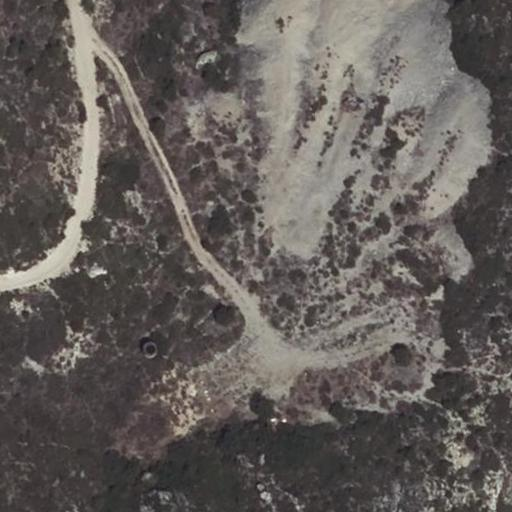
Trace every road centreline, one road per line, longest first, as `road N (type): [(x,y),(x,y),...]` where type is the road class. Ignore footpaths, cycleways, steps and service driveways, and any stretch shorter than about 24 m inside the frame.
road 1 (track): [(73,15),(114,67),(199,246),(263,330)]
road 2 (track): [(0,283),(49,263),(78,202),(88,126),(70,0)]
